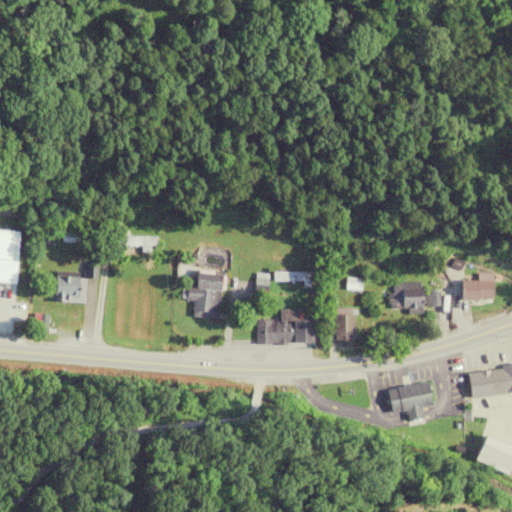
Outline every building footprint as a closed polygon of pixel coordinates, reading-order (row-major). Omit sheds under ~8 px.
[(92,234),(61,234),(61,243),(92,243),(92,234)] [(155,238),(112,238),(112,248),(155,248),(155,238)] [(217,319),(220,274),(196,272),(195,281),(187,280),(185,301),(192,301),(191,317),(217,319)] [(492,274),(476,274),(476,280),(461,280),(461,300),(492,300),(492,274)] [(83,303),(84,278),(54,277),(54,302),(83,303)] [(421,291),(421,282),(390,282),(390,312),(438,311),(438,291),(421,291)] [(0,303),(0,320),(8,320),(8,303),(0,303)] [(352,308),(333,308),(333,341),(352,341),(352,308)] [(313,343),(313,319),(255,319),(255,343),(313,343)] [(511,364),(466,372),(470,398),(511,391),(511,364)] [(431,406),(426,382),(385,390),(390,413),(431,406)] [(474,463),(508,474),(511,462),(511,445),(482,436),(474,463)]
